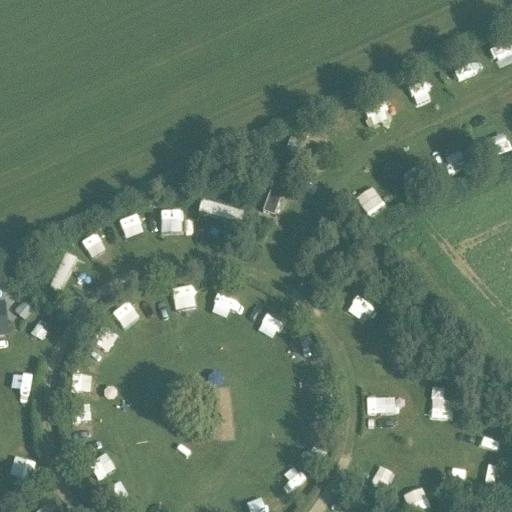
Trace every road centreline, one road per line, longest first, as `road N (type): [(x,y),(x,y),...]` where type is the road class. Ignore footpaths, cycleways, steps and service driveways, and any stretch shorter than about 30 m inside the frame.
road 1 (track): [(275,282),(227,261),(148,262),(90,308),(69,335),(48,401),(59,479),(81,511)]
road 2 (track): [(511,86),(362,156),(275,282)]
road 3 (track): [(320,511),(349,460),(357,422),(351,378),(310,306),(275,282)]
